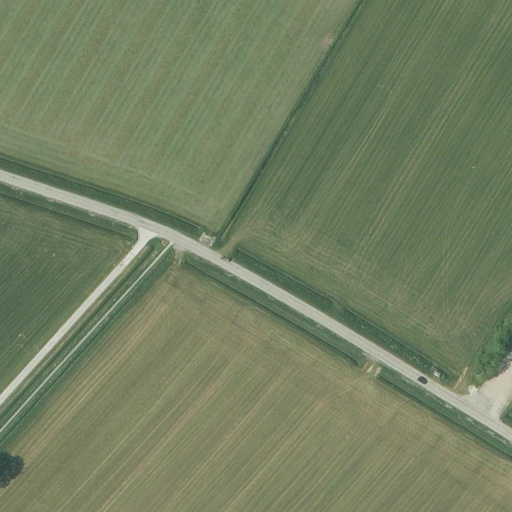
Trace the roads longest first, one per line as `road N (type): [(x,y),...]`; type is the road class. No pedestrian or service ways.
road 1 (tertiary): [(511,437),(177,236),(0,175)]
road 2 (track): [(156,227),(0,400)]
